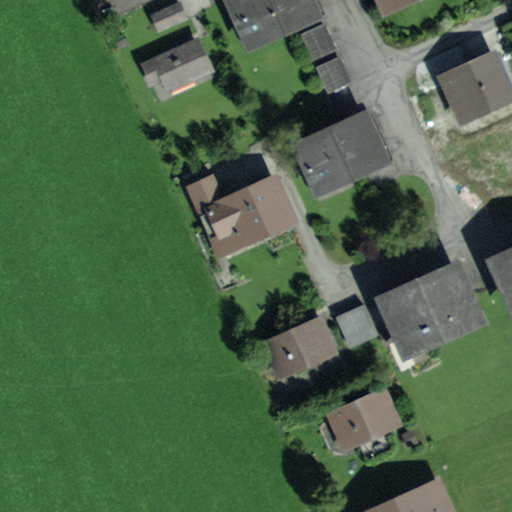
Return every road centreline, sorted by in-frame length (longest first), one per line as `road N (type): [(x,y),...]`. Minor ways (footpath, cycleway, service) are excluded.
road 1 (residential): [(380,67),(457,245),(335,297),(273,156)]
road 2 (residential): [(511,10),(380,67)]
